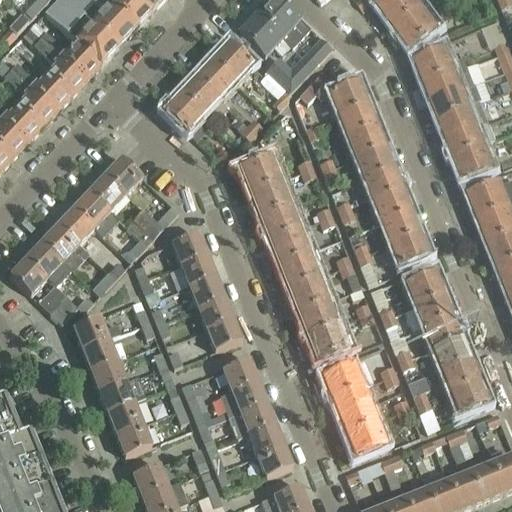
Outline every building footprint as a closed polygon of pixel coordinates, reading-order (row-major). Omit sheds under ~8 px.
[(25,17),(32,23),(47,7),(40,0),(25,17)] [(61,0),(44,18),(77,49),(100,71),(167,0),(61,0)] [(300,25),(274,0),(256,19),(282,43),(300,25)] [(367,0),(363,0),(355,6),(361,13),(371,6),(367,0)] [(391,0),(378,10),(394,31),(422,11),(413,0),(391,0)] [(507,0),(498,4),(501,12),(511,7),(511,4),(510,0),(507,0)] [(422,11),(394,31),(410,53),(438,33),(422,11)] [(32,23),(25,17),(9,33),(16,40),(32,23)] [(238,38),(241,41),(264,62),(282,43),(256,19),(238,38)] [(7,49),(16,40),(9,33),(1,43),(7,49)] [(29,34),(22,41),(55,72),(47,81),(70,103),(85,87),(39,44),(29,34)] [(46,38),(39,44),(85,87),(100,71),(77,49),(68,59),(53,45),(46,38)] [(320,44),(302,63),(313,73),(331,54),(320,44)] [(511,73),(511,60),(506,47),(494,51),(504,76),(511,73)] [(250,69),(228,49),(212,66),(234,86),(250,69)] [(446,54),(416,65),(424,86),(466,69),(464,63),(451,68),(446,54)] [(279,64),(268,77),(274,82),(286,93),(290,97),(290,96),(301,85),(313,73),(302,63),(291,75),(285,70),(279,64)] [(0,66),(0,78),(3,82),(9,75),(7,73),(0,66)] [(212,66),(196,83),(218,103),(234,86),(212,66)] [(15,69),(9,75),(55,119),(70,103),(47,81),(38,90),(15,69)] [(466,69),(424,86),(432,105),(474,88),(467,72),(466,69)] [(40,134),(55,119),(9,75),(3,82),(26,103),(17,112),(40,134)] [(318,80),(299,101),(307,108),(316,99),(322,105),(331,102),(339,120),(366,109),(358,88),(336,97),(333,94),(326,88),(318,80)] [(196,83),(181,99),(202,120),(218,103),(196,83)] [(474,88),(432,105),(439,125),(469,113),(468,110),(481,105),(475,89),(474,89),(474,88)] [(288,105),(281,98),(272,108),(279,114),(288,105)] [(186,137),(202,120),(181,99),(164,117),(186,137)] [(339,120),(347,142),(375,131),(366,109),(339,120)] [(0,113),(0,125),(25,150),(40,134),(17,112),(8,121),(0,113)] [(477,132),(469,113),(439,125),(447,144),(477,132)] [(256,139),(262,132),(253,123),(246,130),(256,139)] [(0,125),(0,155),(11,166),(25,150),(0,125)] [(477,132),(447,144),(455,164),(485,152),(484,149),(495,145),(488,128),(477,132)] [(250,145),(256,139),(246,130),(240,136),(250,145)] [(315,130),(305,134),(310,146),(320,142),(315,130)] [(384,152),(375,131),(347,142),(356,163),(384,152)] [(392,173),(384,152),(356,163),(364,185),(392,173)] [(493,172),(485,152),(455,164),(463,184),(493,172)] [(221,153),(212,162),(219,168),(228,159),(221,153)] [(0,176),(11,166),(0,155),(0,176)] [(249,198),(281,185),(271,161),(239,174),(249,198)] [(120,163),(104,180),(126,200),(141,183),(120,163)] [(322,177),(334,172),(331,164),(319,168),(322,177)] [(312,173),(309,165),(297,170),(300,177),(312,173)] [(322,177),(326,185),(338,180),(334,172),(322,177)] [(312,173),(300,177),(303,186),(315,182),(312,173)] [(401,195),(392,173),(364,185),(373,206),(401,195)] [(109,217),(126,200),(104,180),(88,197),(109,217)] [(281,185),(249,198),(258,222),(290,209),(281,185)] [(500,186),(469,199),(479,224),(510,211),(500,186)] [(373,206),(381,227),(409,216),(401,195),(373,206)] [(88,197),(72,214),(93,234),(97,237),(102,242),(118,225),(115,222),(109,217),(88,197)] [(336,211),(339,220),(352,215),(348,207),(336,211)] [(300,233),(290,209),(258,222),(268,246),(300,233)] [(162,221),(168,227),(178,217),(171,211),(162,221)] [(511,215),(510,211),(479,224),(488,247),(511,237),(511,215)] [(331,221),(328,213),(316,218),(319,225),(331,221)] [(78,250),(93,234),(72,214),(57,230),(78,250)] [(133,224),(126,232),(139,245),(146,251),(162,234),(156,228),(143,215),(134,225),(133,224)] [(352,215),(339,220),(343,229),(354,225),(355,224),(352,215)] [(418,238),(409,216),(381,227),(390,249),(418,238)] [(331,221),(319,225),(323,234),(335,230),(331,221)] [(57,230),(41,247),(62,267),(71,275),(71,276),(79,268),(87,259),(78,250),(57,230)] [(300,233),(268,246),(278,270),(309,257),(305,247),(314,244),(308,230),(300,233)] [(498,271),(511,265),(511,237),(488,247),(498,271)] [(207,260),(198,238),(171,249),(180,271),(207,260)] [(399,271),(416,264),(427,260),(418,238),(390,249),(399,271)] [(146,251),(139,245),(130,255),(136,261),(146,251)] [(41,247),(25,264),(46,284),(54,291),(55,292),(71,275),(62,267),(41,247)] [(353,254),(356,262),(368,257),(365,249),(353,254)] [(319,281),(309,257),(278,270),(287,294),(319,281)] [(372,266),(368,257),(356,262),(360,271),(372,266)] [(180,271),(188,292),(215,282),(207,260),(180,271)] [(350,269),(347,261),(335,266),(338,274),(350,269)] [(30,301),(46,284),(25,264),(9,281),(30,301)] [(511,265),(498,271),(507,295),(511,293),(511,265)] [(117,268),(108,278),(114,285),(124,274),(117,268)] [(350,269),(338,274),(342,282),(354,278),(350,269)] [(134,274),(139,288),(148,284),(143,270),(134,274)] [(114,285),(108,278),(98,289),(105,295),(114,285)] [(443,300),(434,278),(406,289),(415,311),(443,300)] [(287,294),(297,318),(329,305),(319,281),(287,294)] [(224,303),(215,282),(188,292),(197,314),(224,303)] [(148,284),(139,288),(144,300),(153,296),(148,284)] [(54,291),(38,308),(49,318),(49,319),(58,327),(61,330),(77,313),(76,312),(55,292),(54,291)] [(381,292),(370,296),(378,316),(381,325),(393,320),(390,312),(389,312),(381,292)] [(153,296),(144,300),(148,309),(160,304),(156,295),(153,296)] [(451,321),(443,300),(415,311),(423,332),(451,321)] [(86,302),(76,312),(77,313),(82,318),(92,308),(86,302)] [(197,314),(205,335),(232,324),(224,303),(197,314)] [(338,329),(329,305),(297,318),(307,342),(338,329)] [(354,314),(357,322),(369,317),(366,309),(354,314)] [(156,330),(165,326),(160,313),(151,317),(156,330)] [(143,315),(135,318),(140,331),(148,328),(143,315)] [(373,326),(369,317),(357,322),(361,330),(373,326)] [(397,328),(393,320),(381,325),(385,333),(397,328)] [(423,332),(432,354),(460,343),(451,321),(423,332)] [(108,344),(99,322),(72,333),(81,355),(108,344)] [(205,335),(214,357),(241,346),(232,324),(205,335)] [(165,326),(156,330),(161,343),(170,339),(165,326)] [(154,341),(148,328),(140,331),(145,344),(154,341)] [(307,342),(316,367),(348,354),(338,329),(307,342)] [(468,364),(460,343),(432,354),(441,375),(468,364)] [(116,365),(108,344),(81,355),(90,376),(116,365)] [(395,359),(398,367),(410,363),(407,354),(395,359)] [(160,357),(152,360),(157,374),(165,370),(160,357)] [(176,357),(168,360),(173,373),(182,370),(176,357)] [(398,367),(402,376),(414,371),(410,363),(398,367)] [(222,375),(230,397),(257,386),(248,364),(222,375)] [(441,375),(449,397),(477,385),(468,364),(441,375)] [(125,387),(116,365),(90,376),(98,398),(125,387)] [(171,383),(165,370),(157,374),(162,386),(171,383)] [(322,381),(331,403),(361,391),(352,370),(322,381)] [(379,376),(383,385),(395,380),(391,372),(379,376)] [(383,385),(386,393),(398,388),(395,380),(383,385)] [(98,398),(107,419),(134,408),(145,404),(136,382),(125,387),(98,398)] [(486,407),(477,385),(449,397),(458,419),(486,407)] [(230,397),(219,401),(228,423),(266,407),(257,386),(230,397)] [(189,388),(180,392),(186,405),(194,402),(189,388)] [(368,410),(361,391),(331,403),(338,421),(368,410)] [(427,405),(424,397),(412,402),(415,410),(427,405)] [(169,403),(174,416),(183,413),(178,400),(169,403)] [(57,511),(28,440),(19,444),(3,405),(0,406),(0,511),(57,511)] [(408,414),(405,405),(393,410),(396,418),(408,414)] [(431,414),(427,405),(415,410),(419,419),(431,414)] [(236,444),(248,440),(274,429),(266,407),(228,423),(236,444)] [(142,429),(134,408),(107,419),(115,440),(142,429)] [(338,421),(346,440),(376,428),(368,410),(338,421)] [(183,413),(174,416),(180,429),(188,426),(183,413)] [(408,414),(396,418),(399,427),(411,422),(408,414)] [(208,416),(193,422),(198,435),(206,431),(213,429),(208,416)] [(497,419),(485,424),(488,432),(500,427),(497,419)] [(384,450),(376,428),(346,440),(354,461),(384,450)] [(151,451),(142,429),(115,440),(124,462),(151,451)] [(248,440),(256,461),(283,451),(274,429),(248,440)] [(206,431),(198,435),(203,448),(211,445),(206,431)] [(462,433),(453,436),(458,448),(466,445),(462,433)] [(449,452),(458,448),(453,436),(445,440),(449,452)] [(423,458),(435,454),(431,445),(419,450),(423,458)] [(292,472),(283,451),(256,461),(265,483),(292,472)] [(196,470),(205,467),(199,453),(190,457),(196,470)] [(396,459),(388,462),(393,474),(401,471),(396,459)] [(511,460),(491,469),(503,499),(511,495),(511,460)] [(215,478),(223,474),(218,461),(210,465),(215,478)] [(384,478),(393,474),(388,462),(380,466),(384,478)] [(482,507),(503,499),(491,469),(470,478),(482,507)] [(131,481),(140,502),(167,492),(158,470),(131,481)] [(229,487),(223,474),(215,478),(220,491),(229,487)] [(356,475),(344,480),(348,489),(360,484),(356,475)] [(458,511),(469,511),(482,507),(470,478),(448,486),(458,511)] [(211,484),(203,487),(208,500),(216,497),(211,484)] [(458,511),(448,486),(426,495),(433,511),(458,511)] [(178,487),(167,492),(140,502),(144,511),(178,511),(187,509),(178,487)] [(307,511),(299,491),(260,506),(262,511),(307,511)] [(407,511),(433,511),(426,495),(405,504),(407,511)] [(215,511),(222,510),(216,497),(208,500),(212,511),(215,511)]
